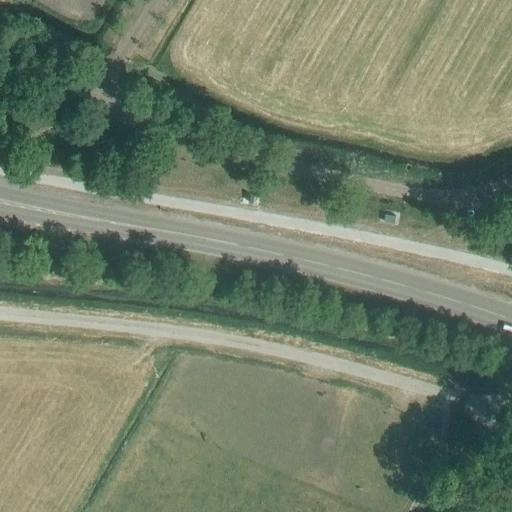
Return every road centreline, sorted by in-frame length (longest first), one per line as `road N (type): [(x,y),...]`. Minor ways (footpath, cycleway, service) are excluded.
road 1 (unclassified): [(511,174),(419,189),(150,129),(0,50)]
road 2 (secondary): [(511,320),(194,239),(0,204)]
road 3 (track): [(0,318),(337,361),(476,399)]
